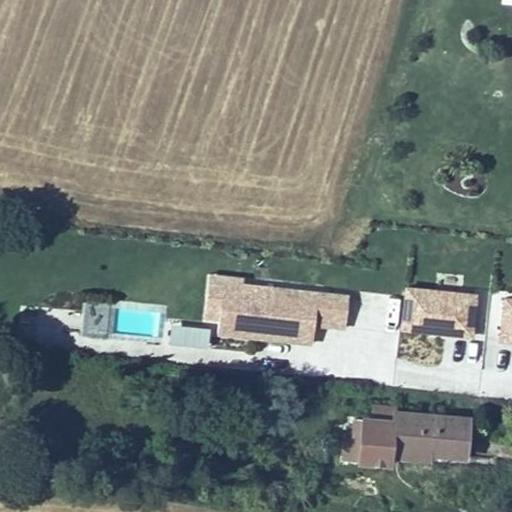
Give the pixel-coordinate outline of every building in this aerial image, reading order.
[(475,337),(477,290),(402,288),(400,334),(475,337)] [(245,308),(246,296),(211,293),(207,335),(222,336),(225,306),(245,308)] [(511,299),(500,299),(498,346),(511,347),(511,299)] [(348,344),(351,312),(269,304),(268,311),(245,308),(225,306),(222,336),(221,351),(258,354),(259,349),(316,354),(317,341),(348,344)] [(80,330),(79,308),(20,309),(20,332),(80,330)] [(316,359),(316,354),(259,349),(258,354),(316,359)] [(469,434),(394,426),(394,423),(372,421),(371,433),(366,432),(364,452),(361,480),(389,483),(389,477),(397,477),(398,469),(430,472),(465,476),(467,459),(469,434)] [(342,478),(361,480),(364,452),(344,450),(342,478)] [(398,469),(397,477),(429,481),(430,472),(398,469)]
